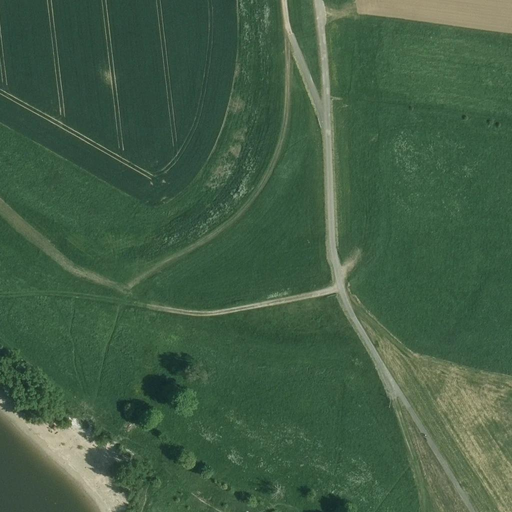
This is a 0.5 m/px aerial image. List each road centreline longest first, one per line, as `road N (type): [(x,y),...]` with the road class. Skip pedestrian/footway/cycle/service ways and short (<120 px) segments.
road 1 (track): [(474,511),(340,287),(329,123)]
road 2 (track): [(340,287),(212,312),(162,306),(75,269),(0,204)]
road 3 (track): [(329,123),(317,0)]
